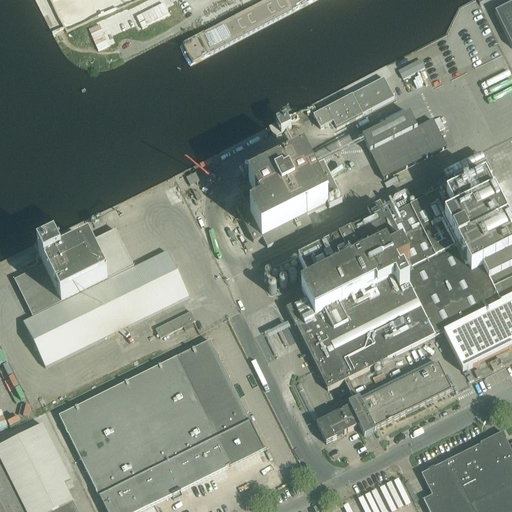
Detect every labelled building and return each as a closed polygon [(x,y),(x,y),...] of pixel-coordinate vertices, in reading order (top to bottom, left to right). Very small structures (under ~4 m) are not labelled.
[(511,11),(497,19),(511,44),(511,11)] [(398,72),(403,82),(425,70),(420,61),(398,72)] [(313,117),(320,131),(333,124),(336,130),(394,100),(385,80),(313,117)] [(362,139),(383,181),(447,150),(433,122),(417,130),(410,116),(362,139)] [(276,125),(269,129),(274,139),(291,130),(286,120),(276,125)] [(315,170),(309,157),(239,192),(245,205),(236,210),(254,244),(263,240),(268,250),(312,227),(307,216),(328,206),(327,203),(339,197),(324,166),(315,170)] [(186,179),(190,187),(200,182),(196,174),(186,179)] [(361,376),(442,335),(461,375),(511,349),(511,233),(482,174),(387,220),(299,265),(301,269),(311,288),(302,292),(306,301),(287,311),(328,392),(361,376)] [(193,192),(197,201),(201,199),(198,192),(195,194),(194,192),(193,192)] [(23,323),(47,373),(191,302),(167,254),(134,270),(116,233),(61,259),(56,248),(56,249),(52,241),(35,249),(39,257),(44,267),(14,282),(32,319),(23,323)] [(296,259),(275,269),(278,275),(288,269),(291,274),(301,269),(299,265),(296,259)] [(155,331),(160,340),(195,323),(191,313),(155,331)] [(80,407),(59,418),(68,436),(82,464),(106,511),(144,511),(227,471),(227,470),(230,468),(267,450),(254,424),(251,417),(223,360),(213,341),(80,407)] [(375,432),(374,431),(452,392),(438,366),(361,404),(359,401),(354,404),(349,406),(350,409),(316,426),(326,446),(337,441),(336,439),(359,428),(364,437),(365,437),(364,436),(374,431),(374,432),(375,432)] [(480,370),(484,378),(490,375),(486,367),(480,370)] [(44,426),(0,448),(0,511),(78,511),(74,503),(65,485),(72,482),(44,426)] [(511,511),(511,454),(502,435),(421,476),(432,497),(424,502),(428,511),(511,511)]
